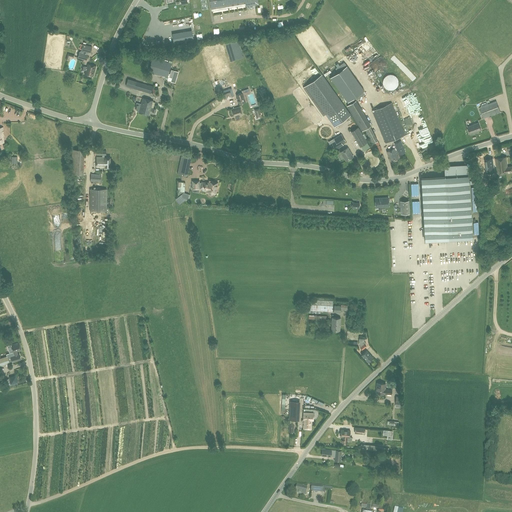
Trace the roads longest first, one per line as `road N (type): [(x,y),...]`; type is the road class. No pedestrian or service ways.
road 1 (tertiary): [(511,136),(385,181),(358,181),(88,123)]
road 2 (tertiary): [(264,511),(344,404),(511,255)]
road 3 (track): [(306,451),(171,450),(12,511)]
road 4 (unclassified): [(26,511),(36,451),(33,378),(0,289)]
road 5 (unclassified): [(88,123),(117,31),(136,0)]
